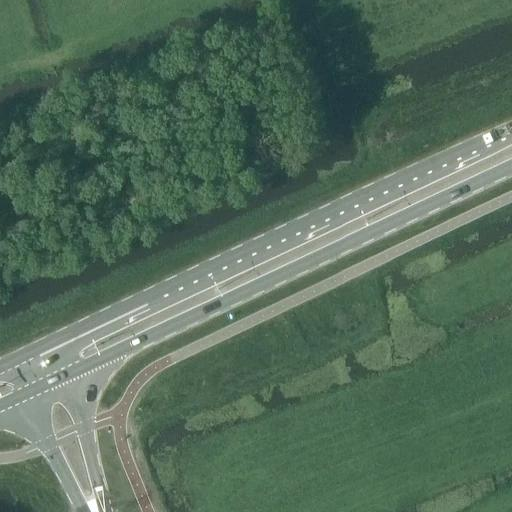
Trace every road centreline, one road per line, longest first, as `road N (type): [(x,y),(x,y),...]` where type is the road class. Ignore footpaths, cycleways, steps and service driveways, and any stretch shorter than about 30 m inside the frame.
road 1 (secondary): [(511,128),(30,350)]
road 2 (secondary): [(62,377),(511,168)]
road 3 (tertiary): [(96,511),(83,428),(62,377)]
road 4 (tertiary): [(26,394),(96,511)]
